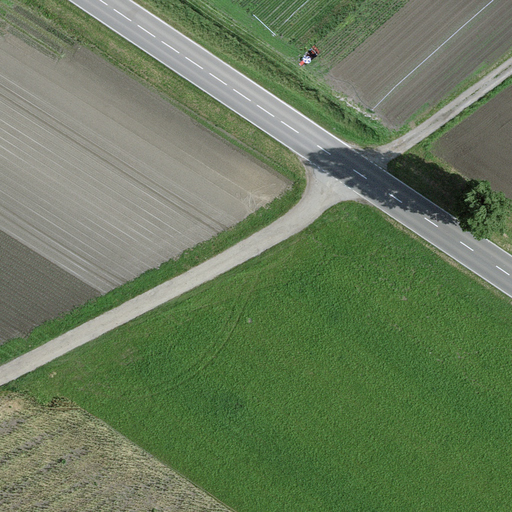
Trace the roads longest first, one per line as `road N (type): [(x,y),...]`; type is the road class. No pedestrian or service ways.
road 1 (primary): [(511,277),(99,0)]
road 2 (track): [(358,173),(301,219),(0,375)]
road 3 (track): [(358,173),(511,67)]
